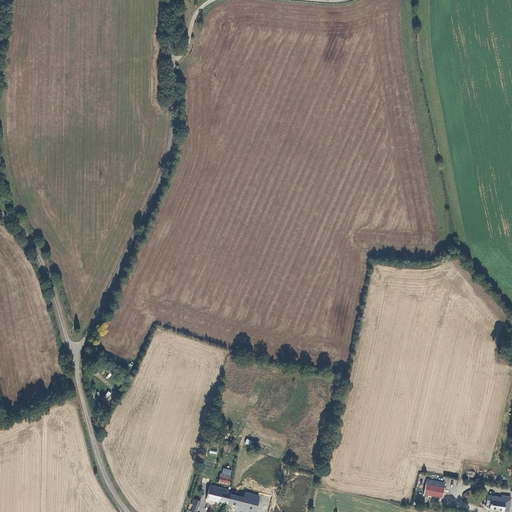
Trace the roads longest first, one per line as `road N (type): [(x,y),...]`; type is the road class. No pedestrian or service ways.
road 1 (unclassified): [(74,356),(169,157),(171,0)]
road 2 (unclassified): [(74,356),(29,240),(0,211)]
road 3 (unclassified): [(126,511),(99,465),(74,356)]
